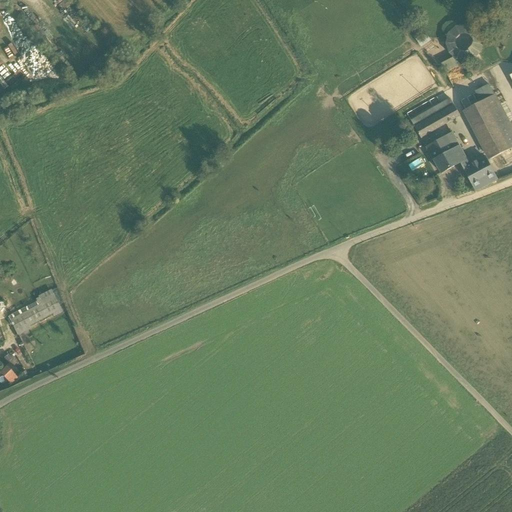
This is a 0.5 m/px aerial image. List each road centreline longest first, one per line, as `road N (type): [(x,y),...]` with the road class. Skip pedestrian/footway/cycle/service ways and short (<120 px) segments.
road 1 (residential): [(0,405),(334,250)]
road 2 (residential): [(334,250),(511,432)]
road 3 (residential): [(334,250),(479,195)]
